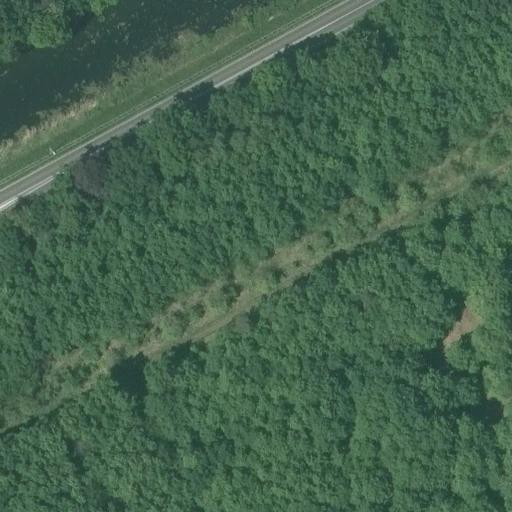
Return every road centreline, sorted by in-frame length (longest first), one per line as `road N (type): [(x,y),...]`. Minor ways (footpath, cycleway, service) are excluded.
road 1 (track): [(511,138),(0,426)]
road 2 (primary): [(0,210),(383,0)]
